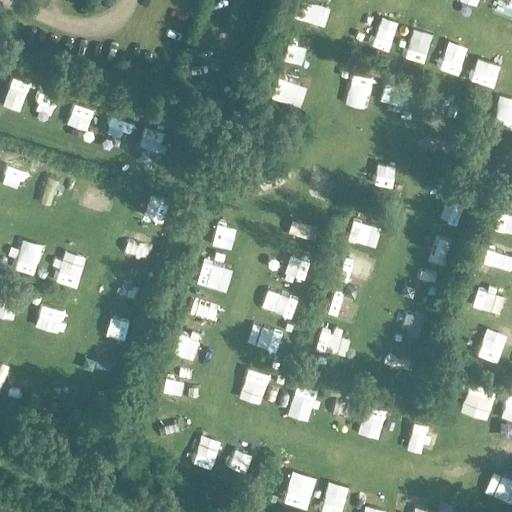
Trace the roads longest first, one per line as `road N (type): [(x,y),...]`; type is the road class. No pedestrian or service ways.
road 1 (track): [(362,0),(338,21),(323,87),(348,149),(294,187),(266,228),(221,375),(224,408),(255,429),(436,482),(500,466)]
road 2 (track): [(0,119),(140,166),(113,245)]
road 3 (track): [(408,146),(420,203),(373,343)]
road 4 (track): [(0,340),(69,362),(113,245)]
road 5 (track): [(511,42),(376,0)]
